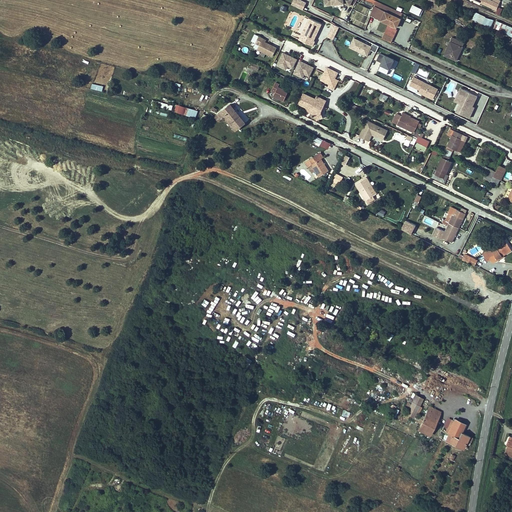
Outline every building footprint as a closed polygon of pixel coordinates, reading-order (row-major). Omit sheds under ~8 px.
[(300,0),(292,0),(290,4),(301,9),(305,2),(300,0)] [(403,13),(373,0),(365,0),(386,9),(385,11),(400,18),(403,13)] [(474,0),(497,11),(500,5),(489,0),(474,0)] [(360,13),(362,6),(355,3),(353,10),(360,13)] [(413,5),(410,11),(419,15),(422,9),(413,5)] [(380,20),(385,11),(373,6),(370,15),(380,20)] [(400,18),(385,11),(380,20),(397,28),(401,19),(400,18)] [(476,21),(482,24),(485,17),(479,14),(476,21)] [(485,17),(482,24),(491,28),(494,20),(485,17)] [(303,41),(312,46),(314,41),(313,40),(321,23),(309,18),(306,25),(310,27),(303,41)] [(511,27),(502,23),(499,30),(505,33),(511,37),(511,27)] [(333,24),(327,37),(333,40),(339,27),(333,24)] [(310,27),(306,25),(299,39),(303,41),(310,27)] [(384,34),(393,38),(395,33),(386,29),(384,34)] [(393,38),(384,34),(382,38),(391,43),(393,38)] [(255,43),(256,43),(259,45),(258,48),(257,50),(272,57),(276,48),(265,42),(266,40),(259,36),(255,43)] [(450,41),(463,46),(464,42),(452,37),(450,41)] [(379,45),(373,43),(371,46),(354,38),(350,47),(367,55),(370,49),(376,52),(379,45)] [(444,55),(456,61),(463,46),(450,41),(444,55)] [(397,61),(380,52),(377,60),(381,62),(378,70),(387,74),(390,68),(392,70),(397,61)] [(296,59),(283,53),(277,65),(281,67),(282,66),(286,68),(287,65),(292,68),(296,59)] [(313,67),(300,61),(294,73),(298,75),(299,74),(303,76),(304,74),(309,76),(313,67)] [(333,90),(338,80),(335,78),(337,72),(327,67),(321,80),(330,84),(328,87),(333,90)] [(437,90),(413,79),(410,87),(419,92),(418,94),(432,100),(437,90)] [(271,91),(275,92),(273,96),(284,101),(288,92),(278,87),(279,84),(275,82),(271,91)] [(365,87),(360,97),(364,99),(369,89),(365,87)] [(454,101),(458,103),(464,89),(460,88),(454,101)] [(456,112),(469,118),(473,110),(471,109),(472,106),(474,102),(468,99),(471,92),(464,89),(458,103),(459,104),(456,112)] [(477,95),(471,92),(468,99),(474,102),(477,95)] [(317,96),(316,99),(304,93),(299,104),(306,107),(307,111),(315,114),(317,120),(323,117),(321,112),(326,100),(317,96)] [(388,97),(381,93),(378,99),(384,101),(388,97)] [(152,100),(151,104),(158,106),(158,107),(171,111),(173,106),(152,100)] [(195,119),(198,111),(176,104),(174,112),(195,119)] [(236,130),(245,123),(230,104),(217,114),(221,119),(225,116),(236,130)] [(401,115),(397,113),(393,122),(397,124),(401,115)] [(401,115),(397,124),(397,125),(413,132),(419,121),(402,113),(401,115)] [(367,121),(360,136),(369,140),(372,134),(382,139),(387,130),(367,121)] [(452,136),(444,153),(451,157),(454,150),(457,152),(462,140),(463,135),(450,129),(447,134),(452,136)] [(424,133),(421,132),(417,130),(414,136),(417,138),(416,140),(428,145),(429,141),(422,138),(424,133)] [(394,131),(392,140),(409,144),(411,135),(394,131)] [(467,137),(463,135),(462,140),(457,152),(460,153),(467,137)] [(319,177),(329,171),(321,158),(323,157),(320,153),(305,162),(308,166),(311,164),(315,171),(319,177)] [(449,161),(451,157),(444,153),(443,157),(442,158),(436,170),(437,170),(434,176),(432,175),(431,177),(444,183),(448,175),(446,175),(452,162),(449,161)] [(480,171),(486,173),(493,177),(495,172),(482,165),(480,171)] [(499,165),(495,172),(493,177),(500,180),(501,180),(507,169),(499,165)] [(336,173),(332,181),(339,184),(343,177),(336,173)] [(368,187),(371,185),(366,177),(356,184),(365,200),(373,196),(368,187)] [(368,187),(373,196),(376,193),(371,185),(368,187)] [(449,222),(445,220),(444,219),(443,223),(448,225),(447,227),(444,226),(443,230),(445,231),(444,232),(442,237),(452,242),(465,214),(451,207),(448,213),(449,213),(454,216),(452,218),(451,218),(449,222)] [(379,208),(376,214),(383,217),(386,211),(379,208)] [(454,216),(449,213),(445,220),(449,222),(451,218),(452,218),(454,216)] [(405,221),(401,229),(411,234),(415,226),(405,221)] [(433,235),(441,239),(442,237),(444,232),(436,228),(433,235)] [(483,254),(486,260),(489,258),(490,260),(493,263),(504,256),(504,255),(511,250),(506,241),(491,250),(491,249),(483,254)] [(468,262),(471,256),(465,253),(462,259),(468,262)] [(468,262),(475,266),(478,260),(471,256),(468,262)] [(409,392),(404,390),(396,406),(400,409),(408,394),(409,392)] [(400,409),(399,411),(405,415),(407,413),(409,408),(412,403),(415,398),(408,394),(400,409)] [(421,404),(416,415),(428,421),(433,410),(421,404)] [(411,423),(411,424),(423,430),(428,421),(416,415),(414,417),(412,422),(411,423)] [(443,418),(437,430),(441,432),(438,438),(454,446),(457,440),(461,443),(464,436),(452,430),(456,422),(448,418),(447,420),(443,418)] [(503,447),(500,457),(510,461),(511,456),(511,449),(511,446),(511,442),(505,439),(502,447),(503,447)]
